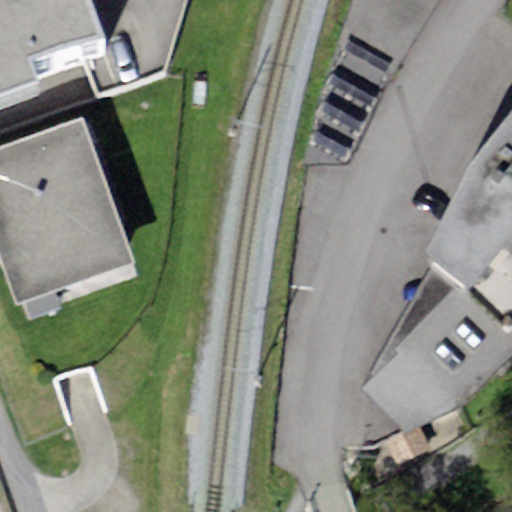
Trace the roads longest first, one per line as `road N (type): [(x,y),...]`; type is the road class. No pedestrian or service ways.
road 1 (residential): [(483,0),(391,150),(329,291),(311,431),(330,511)]
road 2 (track): [(0,396),(42,511)]
